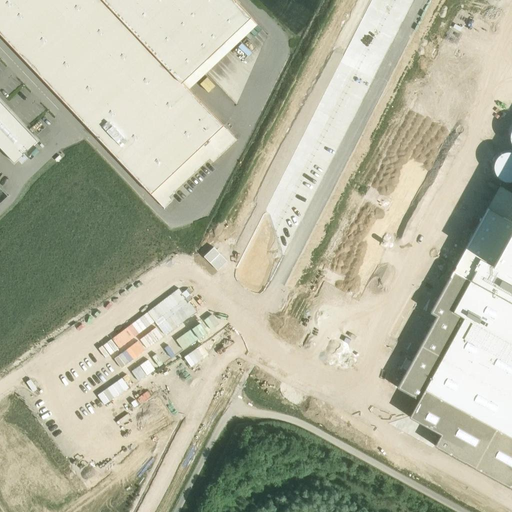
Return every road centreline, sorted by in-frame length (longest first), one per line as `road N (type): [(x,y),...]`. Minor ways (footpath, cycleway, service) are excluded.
road 1 (track): [(463,511),(305,425),(235,412),(221,424)]
road 2 (residential): [(157,511),(252,331)]
